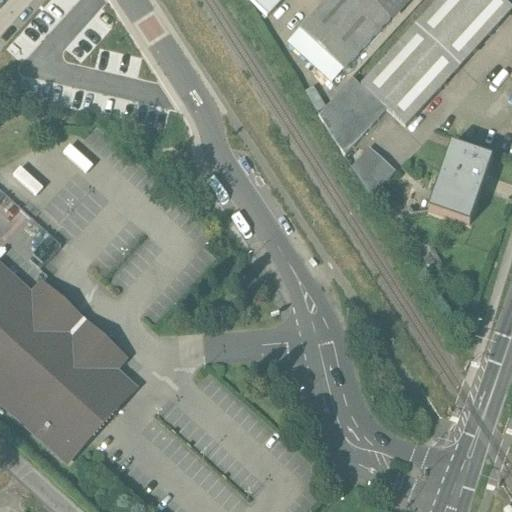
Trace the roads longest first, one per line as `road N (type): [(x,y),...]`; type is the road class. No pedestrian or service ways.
road 1 (unclassified): [(133,0),(205,112),(220,162),(274,238)]
road 2 (unclassified): [(324,344),(353,442),(458,494)]
road 3 (secondary): [(511,335),(458,494)]
